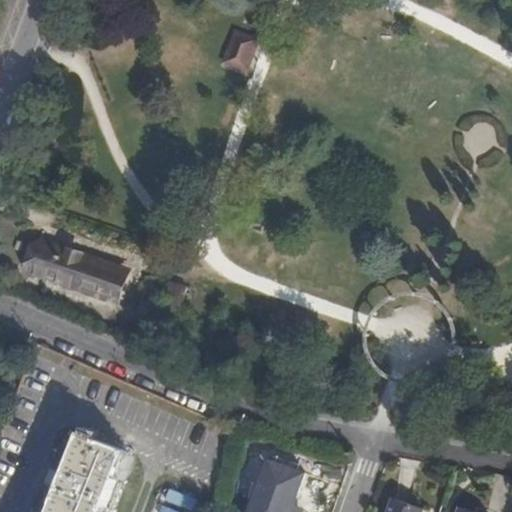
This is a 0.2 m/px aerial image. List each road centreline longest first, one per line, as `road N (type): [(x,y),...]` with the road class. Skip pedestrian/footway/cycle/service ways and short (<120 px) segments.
road 1 (residential): [(377,439),(285,420),(0,300)]
road 2 (residential): [(511,466),(377,439)]
road 3 (residential): [(0,116),(44,0)]
